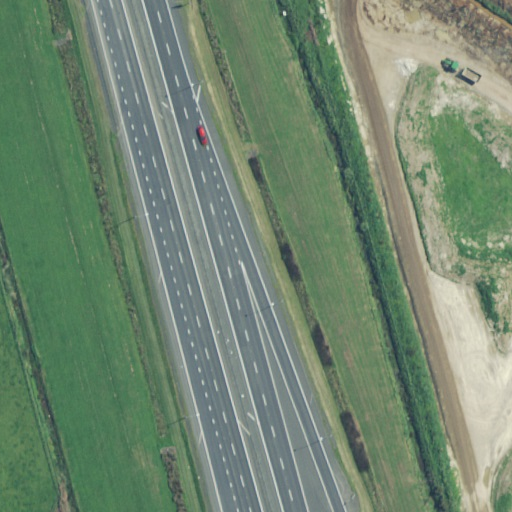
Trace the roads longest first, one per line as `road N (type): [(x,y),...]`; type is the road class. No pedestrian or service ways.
road 1 (motorway): [(205,351),(112,0)]
road 2 (motorway): [(212,190),(339,511)]
road 3 (motorway): [(212,190),(296,511)]
road 4 (motorway): [(158,0),(212,190)]
road 5 (motorway): [(250,511),(205,351)]
road 6 (motorway): [(231,511),(205,351)]
